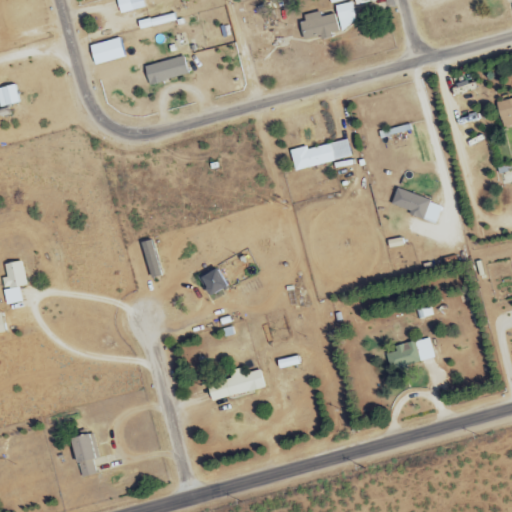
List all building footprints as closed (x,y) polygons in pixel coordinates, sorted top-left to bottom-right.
[(115,0),(119,14),(144,9),(141,0),(115,0)] [(304,41),(330,36),(329,32),(356,27),(352,2),(348,3),(347,0),(331,0),(334,14),(321,17),(320,13),(300,16),(304,41)] [(92,65),(123,60),(119,40),(89,45),(92,65)] [(144,65),(147,84),(188,77),(185,59),(144,65)] [(0,107),(20,104),(17,85),(0,87),(0,107)] [(502,129),(511,126),(511,99),(495,103),(502,129)] [(289,151),(294,172),(351,158),(346,140),(307,150),(306,147),(289,151)] [(436,223),(442,205),(395,190),(389,208),(436,223)] [(139,244),(150,279),(160,276),(149,241),(139,244)] [(5,305),(21,303),(19,287),(26,286),(23,262),(4,264),(5,278),(2,279),(5,305)] [(207,297),(225,288),(215,268),(197,278),(207,297)] [(434,359),(429,339),(394,347),(395,352),(385,355),(389,370),(434,359)] [(206,386),(210,402),(265,388),(261,371),(241,376),(239,370),(228,372),(230,380),(206,386)] [(79,479),(97,475),(87,435),(69,440),(79,479)]
